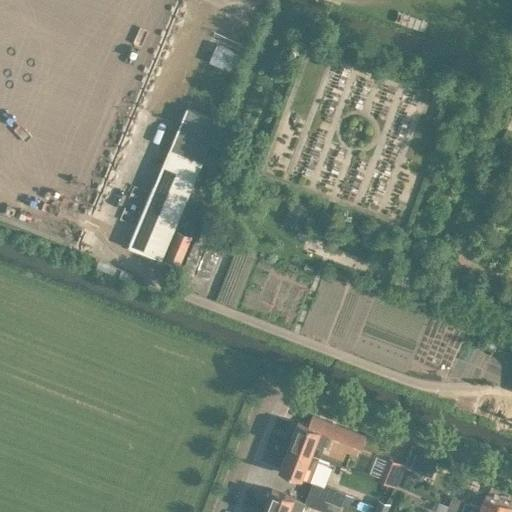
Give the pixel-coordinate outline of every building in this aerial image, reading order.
[(214,38),(205,54),(227,65),(236,49),(214,38)] [(187,104),(162,165),(129,242),(161,254),(218,117),(187,104)] [(308,203),(293,197),(284,219),(299,226),(308,203)] [(164,256),(169,258),(178,262),(190,232),(176,227),(164,256)] [(443,374),(476,374),(476,356),(471,356),(470,327),(441,327),(441,333),(426,333),(426,364),(443,364),(443,374)] [(299,417),(289,441),(320,453),(329,431),(361,444),(366,432),(311,411),(308,420),(299,417)] [(320,453),(289,441),(280,465),(303,474),(303,473),(311,477),(320,453)] [(436,459),(416,451),(411,464),(431,471),(436,459)] [(380,475),(396,481),(405,459),(389,453),(380,475)] [(313,477),(309,488),(333,498),(341,501),(345,489),(313,477)] [(305,500),(305,499),(294,495),(294,494),(272,486),(263,510),(269,511),(300,511),(301,511),(305,500)] [(333,498),(309,488),(305,499),(305,500),(328,509),(333,498)] [(462,507),(462,508),(473,511),(510,511),(511,508),(511,500),(487,491),(482,503),(453,493),(450,502),(462,507)] [(446,511),(460,511),(462,508),(462,507),(450,502),(449,502),(439,498),(435,507),(446,511)]
